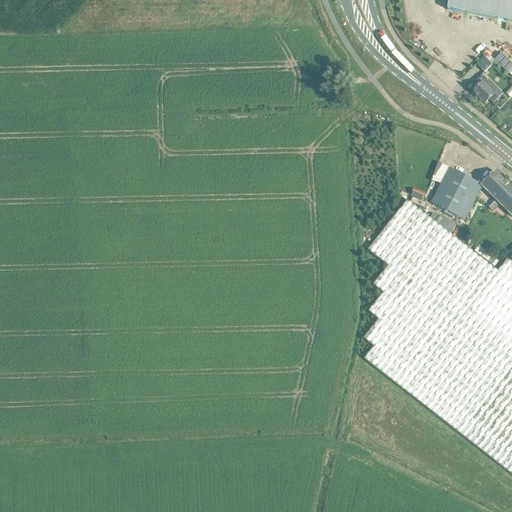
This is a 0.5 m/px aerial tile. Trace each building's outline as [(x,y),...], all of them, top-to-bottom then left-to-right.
[(511,0),(449,0),(447,10),(511,22),(511,0)] [(511,62),(501,52),(494,60),(509,74),(511,71),(511,62)] [(490,63),(484,57),(477,64),(483,70),(490,63)] [(478,79),(473,85),(477,89),(473,93),(485,104),(489,100),(493,104),(498,99),(503,94),(497,89),(489,80),(488,81),(482,76),(479,78),(478,79)] [(465,221),(483,187),(481,185),(450,169),(442,183),(450,187),(440,208),(465,221)] [(511,188),(495,172),(481,185),(483,187),(511,216),(511,188)] [(411,195),(422,200),(424,195),(413,191),(411,195)] [(511,474),(511,263),(508,260),(498,272),(407,201),(368,251),(389,267),(374,285),(384,293),(369,312),(379,320),(364,339),(375,347),(365,359),(511,474)] [(433,214),(431,219),(442,228),(453,234),(456,226),(445,221),(433,214)]
